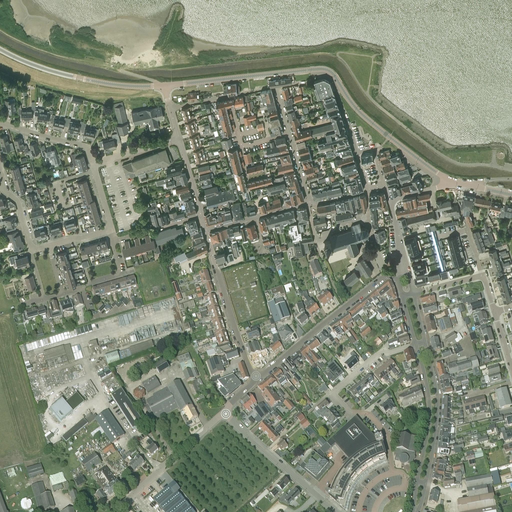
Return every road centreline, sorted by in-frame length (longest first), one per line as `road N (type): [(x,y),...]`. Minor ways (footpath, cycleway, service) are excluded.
road 1 (residential): [(415,344),(380,351),(332,392),(387,434),(392,473)]
road 2 (tertiary): [(335,79),(310,69),(163,86)]
road 3 (tertiary): [(416,511),(437,413),(425,341)]
road 4 (tertiary): [(415,344),(429,420),(414,511)]
road 5 (tertiary): [(163,86),(80,78),(0,49)]
road 6 (tertiary): [(258,377),(387,275)]
road 7 (residential): [(258,377),(206,231)]
road 8 (tertiary): [(447,179),(365,117),(335,79)]
road 9 (residential): [(336,511),(223,413)]
road 10 (tertiary): [(116,511),(223,413)]
road 11 (residential): [(387,275),(369,217),(315,238)]
